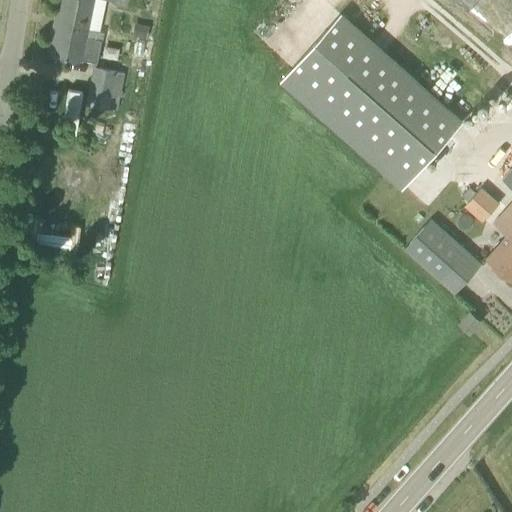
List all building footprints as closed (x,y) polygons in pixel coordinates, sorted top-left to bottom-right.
[(76,28),(86,30),(92,0),(57,0),(53,22),(70,25),(69,29),(74,30),(76,28)] [(104,0),(144,8),(145,0),(104,0)] [(460,122),(340,15),(283,80),(404,187),(460,122)] [(116,33),(115,35),(147,40),(146,39),(149,24),(134,21),(131,36),(116,33)] [(70,25),(53,22),(47,53),(95,63),(100,40),(85,37),(86,30),(76,28),(74,30),(69,29),(70,25)] [(86,104),(109,108),(116,110),(123,73),(115,71),(116,70),(92,66),(86,104)] [(480,188),(473,196),(491,212),(498,203),(480,188)] [(487,258),(511,280),(511,199),(492,222),(507,235),(487,258)] [(430,219),(404,248),(440,280),(466,250),(430,219)] [(40,238),(39,249),(66,252),(69,234),(66,233),(49,231),(48,236),(41,235),(40,238)] [(470,312),(460,323),(469,331),(479,320),(470,312)]
